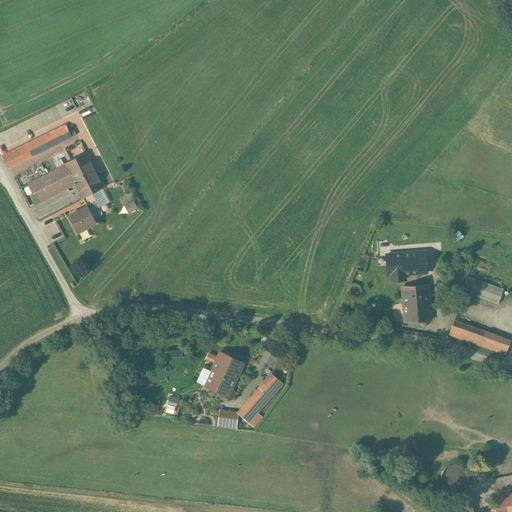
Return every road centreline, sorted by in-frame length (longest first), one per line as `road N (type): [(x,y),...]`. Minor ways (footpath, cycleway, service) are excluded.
road 1 (unclassified): [(80,318),(158,307),(434,343),(511,368)]
road 2 (unclassified): [(80,318),(0,170)]
